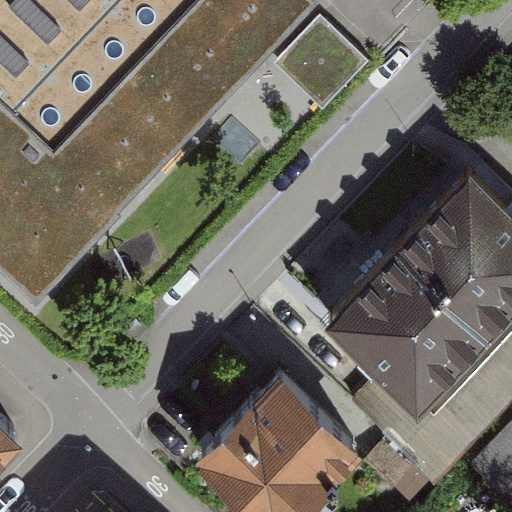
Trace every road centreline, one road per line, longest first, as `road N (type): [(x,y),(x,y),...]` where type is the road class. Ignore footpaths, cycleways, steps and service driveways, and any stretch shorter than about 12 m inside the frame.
road 1 (residential): [(503,0),(90,430)]
road 2 (residential): [(0,333),(90,430)]
